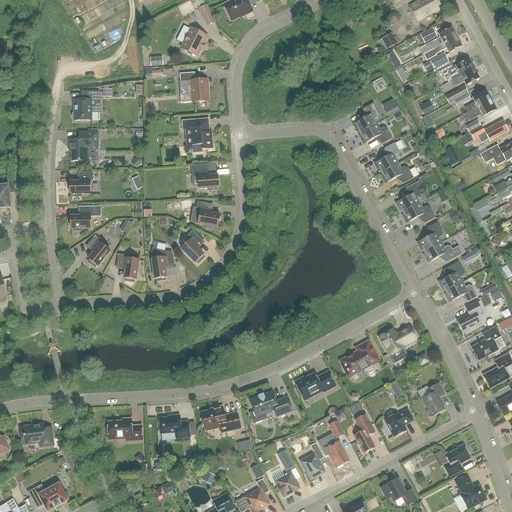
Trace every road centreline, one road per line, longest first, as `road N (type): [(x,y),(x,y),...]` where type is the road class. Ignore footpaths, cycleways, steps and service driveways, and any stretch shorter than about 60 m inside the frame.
road 1 (unclassified): [(0,409),(226,386),(412,294)]
road 2 (unclassified): [(59,308),(176,299),(215,277),(244,214),(239,136)]
road 3 (unclassified): [(239,136),(317,131),(331,143),(412,294)]
road 4 (unclassified): [(291,511),(471,412)]
road 5 (unclassified): [(239,136),(240,59),(253,39),(325,0)]
road 6 (unclassified): [(49,229),(56,79)]
road 7 (unclassified): [(412,294),(471,412)]
road 8 (track): [(56,79),(61,70),(118,58),(130,0)]
